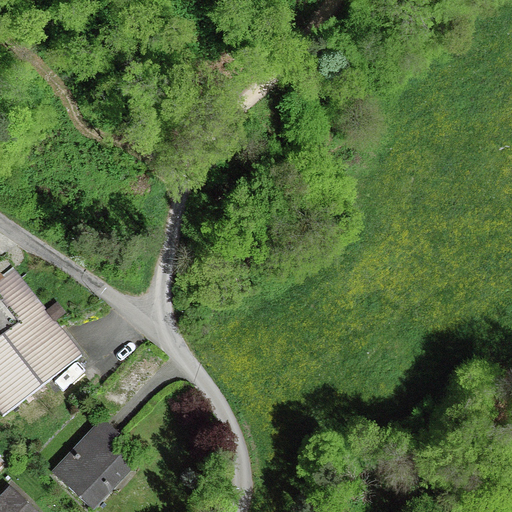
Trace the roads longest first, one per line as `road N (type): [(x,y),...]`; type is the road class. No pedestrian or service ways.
road 1 (track): [(149,324),(182,188),(209,142),(333,0)]
road 2 (residential): [(149,324),(203,384),(232,437),(240,477),(235,511)]
